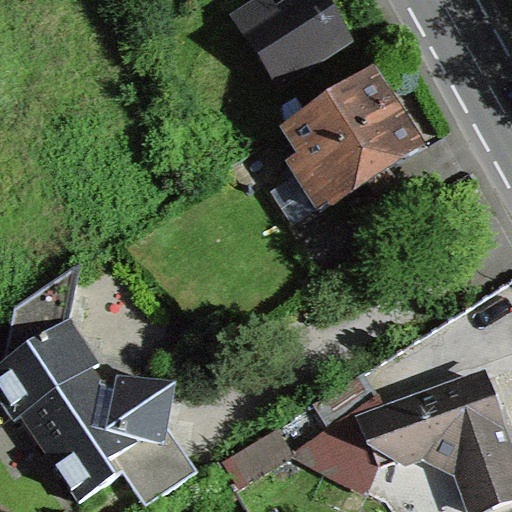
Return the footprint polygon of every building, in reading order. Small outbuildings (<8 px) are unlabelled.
[(326,0),(302,0),(274,18),(252,34),(286,84),(353,41),(326,0)] [(252,34),(274,18),(265,6),(242,19),(252,34)] [(425,148),(380,76),(293,133),(306,156),(292,165),(320,210),(341,201),(425,148)] [(262,208),(233,167),(184,199),(212,242),(262,208)] [(212,242),(184,199),(156,218),(205,293),(234,275),(231,270),(212,242)] [(281,238),(262,208),(212,242),(231,270),(281,238)] [(308,280),(281,238),(231,270),(234,275),(258,313),(308,280)] [(146,511),(148,511),(200,480),(159,417),(164,391),(119,381),(117,390),(101,387),(91,373),(98,368),(69,324),(77,283),(62,280),(14,311),(4,366),(0,368),(0,400),(15,423),(23,417),(81,506),(123,479),(146,511)] [(369,373),(319,405),(335,430),(385,398),(369,373)] [(458,391),(364,426),(375,454),(402,466),(425,457),(463,475),(476,511),(488,511),(511,503),(511,461),(492,407),(492,406),(493,406),(493,405),(493,404),(493,402),(494,402),(494,401),(494,400),(494,399),(494,398),(494,397),(494,396),(493,395),(493,394),(493,392),(492,392),(492,391),(491,390),(491,389),(490,388),(490,387),(489,387),(488,386),(487,385),(486,384),(485,384),(485,382),(484,382),(483,382),(482,382),(482,381),(481,381),(480,381),(479,381),(478,380),(477,380),(476,380),(475,380),(474,380),(473,380),(472,381),(471,381),(470,381),(469,381),(468,382),(467,382),(466,384),(465,384),(464,385),(463,386),(462,386),(462,387),(461,387),(461,388),(460,388),(460,389),(459,389),(459,390),(459,391),(458,391)]
